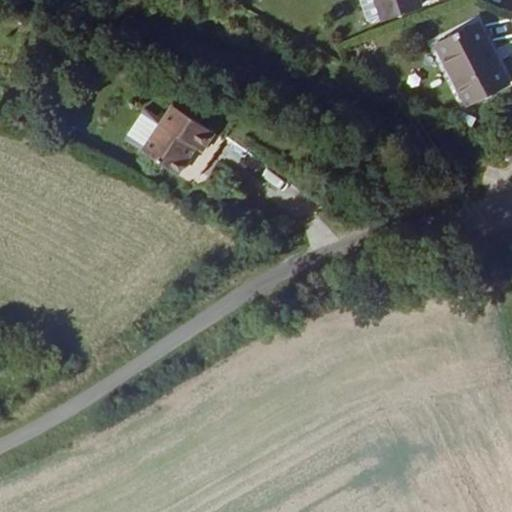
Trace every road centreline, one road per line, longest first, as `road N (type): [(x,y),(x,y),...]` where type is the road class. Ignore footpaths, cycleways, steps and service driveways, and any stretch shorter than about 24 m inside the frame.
road 1 (unclassified): [(511,202),(309,260),(242,296),(134,375),(0,447)]
road 2 (track): [(511,193),(454,145),(106,0)]
